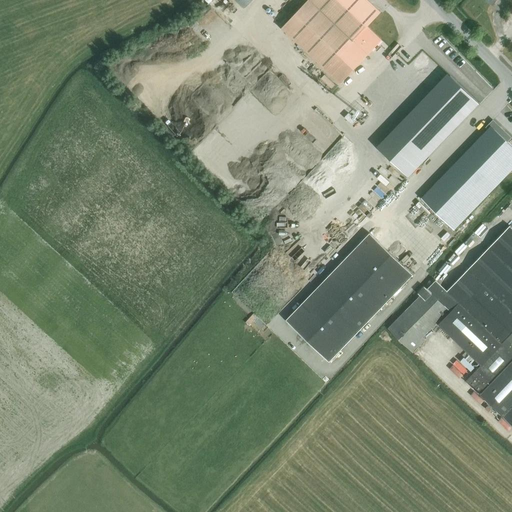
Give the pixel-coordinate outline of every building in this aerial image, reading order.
[(255,0),(234,0),(247,11),(256,0),(255,0)] [(368,0),(308,0),(281,29),(340,84),(368,55),(382,40),(367,27),(381,12),(368,0)] [(286,99),(298,87),(289,78),(285,82),(274,70),(266,78),(286,99)] [(449,77),(380,149),(409,176),(478,104),(449,77)] [(266,106),(257,119),(265,124),(274,111),(266,106)] [(326,159),(347,134),(318,109),(314,113),(309,114),(310,134),(316,127),(320,122),(324,126),(324,130),(321,130),(316,136),(310,137),(310,156),(313,159),(326,159)] [(345,118),(352,125),(356,120),(349,113),(345,118)] [(423,200),(455,230),(511,168),(511,148),(506,142),(510,138),(494,124),(492,121),(485,128),(488,131),(423,200)] [(511,228),(510,226),(447,291),(436,281),(388,329),(412,353),(425,340),(422,337),(449,310),(451,312),(438,325),(480,366),(465,382),(511,425),(511,228)] [(407,282),(413,275),(371,233),(286,319),(329,361),(407,282)]
